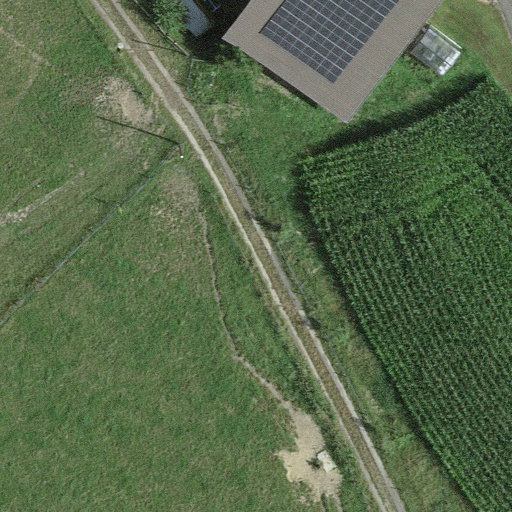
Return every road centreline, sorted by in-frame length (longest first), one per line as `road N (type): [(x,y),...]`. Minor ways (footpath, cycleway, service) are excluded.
road 1 (track): [(186,127),(245,226),(382,511)]
road 2 (track): [(106,0),(186,127)]
